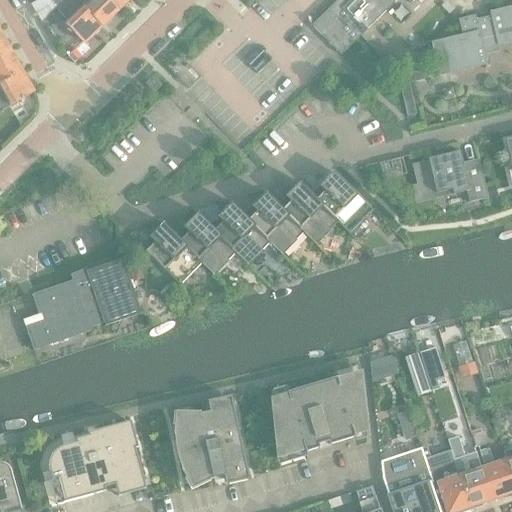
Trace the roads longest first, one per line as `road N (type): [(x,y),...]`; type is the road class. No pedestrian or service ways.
road 1 (residential): [(103,201),(124,224),(278,175)]
road 2 (residential): [(192,511),(376,464)]
road 3 (residential): [(352,154),(511,118)]
road 4 (residential): [(74,105),(182,0)]
road 5 (residential): [(74,105),(40,69),(0,0)]
road 6 (residential): [(352,154),(349,129),(319,124),(278,175)]
